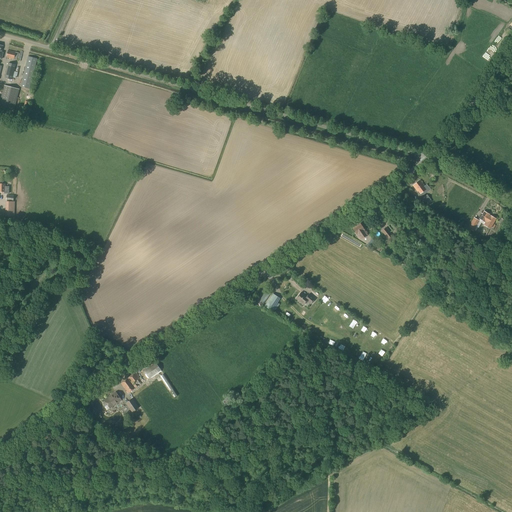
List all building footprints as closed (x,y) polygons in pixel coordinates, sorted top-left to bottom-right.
[(17,60),(18,53),(8,50),(6,58),(17,60)] [(29,89),(37,59),(28,57),(20,87),(29,89)] [(12,80),(15,65),(8,63),(5,78),(12,80)] [(0,113),(12,116),(19,90),(4,86),(0,102),(0,113)] [(25,121),(27,115),(16,112),(14,118),(25,121)] [(419,195),(426,189),(420,180),(413,186),(419,195)] [(0,192),(4,192),(4,194),(9,194),(9,187),(5,187),(5,184),(0,183),(0,192)] [(428,205),(432,201),(427,195),(422,198),(425,203),(426,202),(428,205)] [(14,217),(15,202),(5,201),(5,217),(14,217)] [(489,215),(484,212),(482,214),(481,214),(478,218),(486,223),(484,225),(490,229),(496,219),(490,216),(490,217),(488,216),(489,215)] [(474,232),(480,221),(474,218),(468,228),(474,232)] [(361,240),(368,235),(364,230),(360,224),(353,229),(357,234),(361,240)] [(390,241),(393,238),(392,237),(393,236),(386,227),(381,231),(388,240),(389,240),(390,241)] [(264,304),(271,293),(267,290),(259,301),(264,304)] [(306,297),(301,293),(296,299),(304,305),(307,301),(311,304),(315,299),(309,294),(306,297)] [(274,313),(280,304),(278,303),(280,299),(273,294),(264,306),(274,313)] [(149,378),(161,370),(156,363),(144,371),(149,378)] [(140,378),(135,372),(121,384),(128,393),(143,382),(140,378)] [(175,397),(178,396),(163,374),(161,376),(175,397)] [(110,408),(121,400),(116,392),(104,400),(110,408)] [(222,402),(226,406),(234,398),(230,394),(222,402)] [(132,413),(139,408),(132,398),(125,403),(132,413)]
